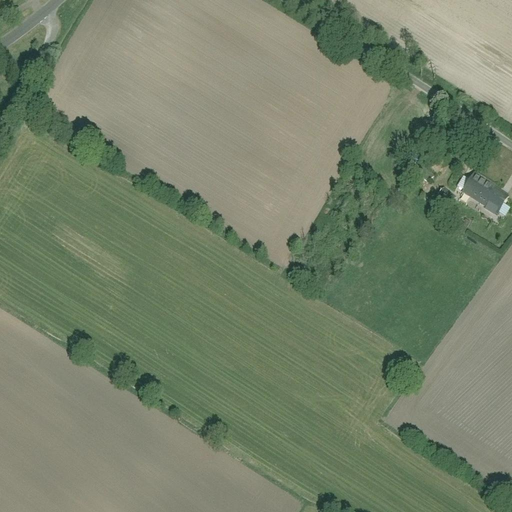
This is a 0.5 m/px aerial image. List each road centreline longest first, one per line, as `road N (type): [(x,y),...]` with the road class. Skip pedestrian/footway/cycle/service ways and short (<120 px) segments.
road 1 (unclassified): [(288,0),(511,142)]
road 2 (unclassified): [(0,128),(50,38),(43,12)]
